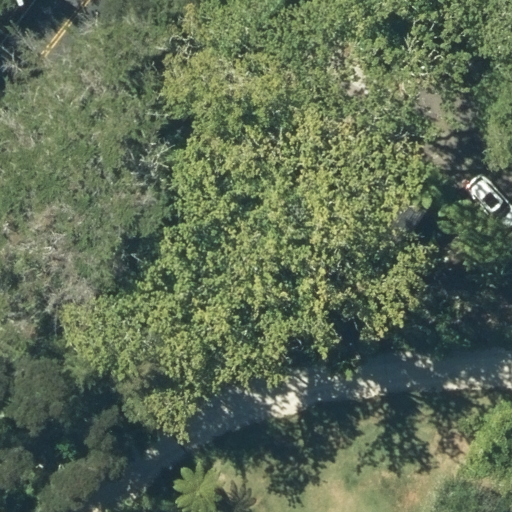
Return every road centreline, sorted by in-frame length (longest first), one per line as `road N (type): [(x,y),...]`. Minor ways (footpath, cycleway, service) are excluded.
road 1 (unknown): [(0,498),(125,407),(286,363),(511,364)]
road 2 (secondary): [(95,0),(0,124)]
